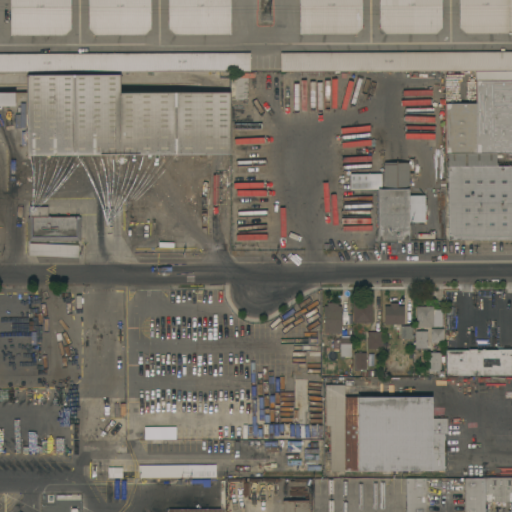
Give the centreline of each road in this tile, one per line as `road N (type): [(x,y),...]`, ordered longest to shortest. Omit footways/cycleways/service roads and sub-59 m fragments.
road 1 (residential): [(0,272),(304,277)]
road 2 (residential): [(261,294),(304,277),(511,277)]
